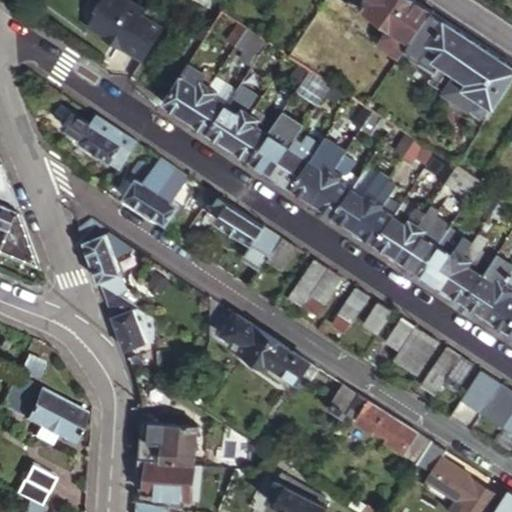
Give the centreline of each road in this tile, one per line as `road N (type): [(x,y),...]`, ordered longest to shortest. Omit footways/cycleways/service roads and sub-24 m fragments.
road 1 (residential): [(0,27),(511,369)]
road 2 (residential): [(511,476),(30,163)]
road 3 (residential): [(30,163),(86,337)]
road 4 (residential): [(86,337),(110,397),(105,511)]
